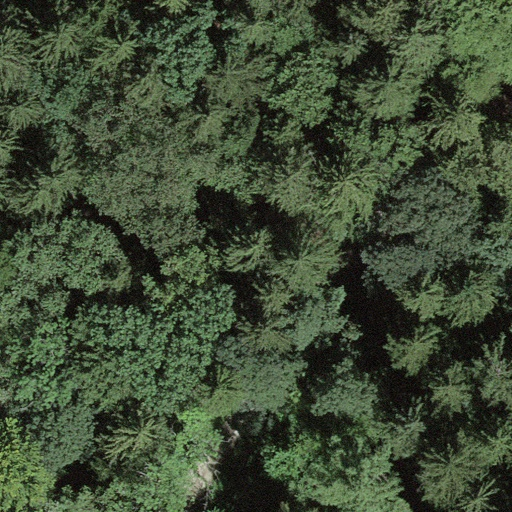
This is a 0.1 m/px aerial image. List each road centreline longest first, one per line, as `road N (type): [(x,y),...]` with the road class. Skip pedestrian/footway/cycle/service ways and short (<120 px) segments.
road 1 (track): [(0,252),(292,215),(458,148),(511,114)]
road 2 (track): [(201,511),(458,148),(511,174)]
road 3 (track): [(0,380),(74,511)]
